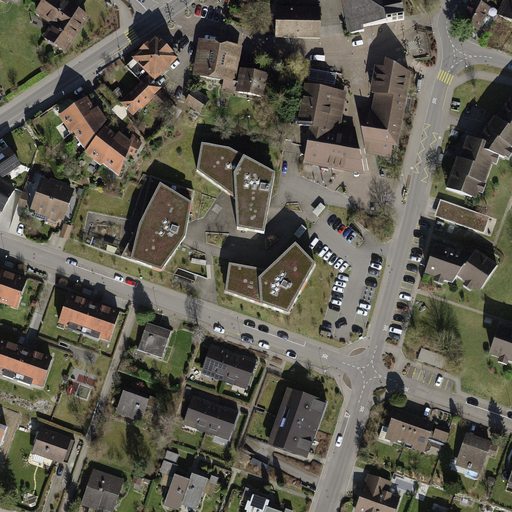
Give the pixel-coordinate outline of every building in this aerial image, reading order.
[(60,0),(45,0),(37,13),(55,25),(46,38),(66,51),(88,18),(60,0)] [(348,0),(353,28),(404,20),(401,0),(348,0)] [(462,21),(478,30),(489,9),(473,0),(462,21)] [(511,21),(511,0),(508,0),(500,16),(511,21)] [(321,7),(277,6),(276,37),(320,38),(321,7)] [(156,38),(126,67),(143,84),(124,103),(133,113),(159,88),(152,82),(176,59),(156,38)] [(243,46),(200,39),(194,75),(237,82),(243,46)] [(369,112),(359,111),(367,153),(391,157),(393,146),(396,146),(406,94),(410,74),(388,62),(387,70),(377,68),(373,93),(377,94),(375,103),(374,113),(369,112)] [(268,72),(241,67),(237,91),(264,96),(268,72)] [(326,88),(306,84),(297,124),(307,125),(306,133),(303,133),(302,141),(304,141),(302,153),(305,154),(304,163),(353,172),(364,174),(355,126),(342,124),(348,92),(326,88)] [(195,88),(185,102),(200,113),(210,99),(195,88)] [(94,112),(94,111),(86,99),(61,116),(67,125),(68,124),(74,130),(94,112)] [(476,149),(491,154),(500,157),(504,158),(511,148),(511,101),(510,100),(497,119),(494,117),(478,141),(476,149)] [(96,109),(94,111),(94,112),(74,130),(73,131),(88,146),(106,121),(96,109)] [(105,128),(86,152),(95,159),(96,158),(104,162),(117,138),(117,137),(105,128)] [(117,138),(104,162),(121,172),(131,143),(118,135),(117,137),(117,138)] [(476,149),(478,141),(469,137),(461,160),(458,159),(447,189),(472,198),(477,182),(485,185),(492,163),(488,162),(491,154),(476,149)] [(230,149),(202,145),(197,171),(236,199),(238,229),(265,234),(275,175),(230,149)] [(8,147),(0,152),(0,175),(2,178),(20,164),(8,147)] [(194,191),(151,176),(141,222),(121,257),(162,271),(185,237),(194,191)] [(0,211),(3,213),(16,189),(13,187),(0,179),(0,211)] [(40,190),(38,196),(33,209),(37,210),(35,217),(46,221),(48,214),(58,186),(43,181),(40,190)] [(72,191),(58,186),(48,214),(62,219),(72,191)] [(29,193),(23,191),(18,206),(25,208),(29,193)] [(315,265),(296,244),(267,271),(230,264),(226,292),(289,314),(315,265)] [(436,245),(427,270),(446,276),(444,280),(453,284),(457,277),(466,282),(469,278),(483,288),(498,266),(476,251),(474,254),(462,250),(461,254),(436,245)] [(28,279),(0,268),(0,301),(17,308),(28,279)] [(121,311),(69,293),(58,323),(110,341),(121,311)] [(147,323),(138,350),(162,358),(172,332),(147,323)] [(511,329),(500,325),(491,350),(510,357),(508,361),(511,362),(511,329)] [(52,356),(0,337),(0,370),(42,385),(52,356)] [(234,353),(211,345),(201,374),(224,382),(234,353)] [(257,361),(234,353),(224,382),(247,390),(257,361)] [(140,393),(125,387),(117,409),(128,413),(127,416),(141,421),(151,393),(141,390),(140,393)] [(327,402),(293,390),(273,446),(307,459),(327,402)] [(216,404),(193,396),(183,425),(206,433),(216,404)] [(239,412),(216,404),(206,433),(229,441),(239,412)] [(395,408),(386,438),(425,452),(430,440),(436,422),(419,416),(412,414),(395,408)] [(0,450),(9,426),(0,422),(0,413),(0,414),(0,413),(0,450)] [(30,429),(33,420),(15,414),(12,423),(30,429)] [(451,430),(438,425),(434,437),(447,442),(451,430)] [(72,438),(41,428),(32,453),(63,463),(64,461),(68,463),(76,441),(71,440),(72,438)] [(467,433),(455,466),(480,475),(488,454),(491,444),(492,442),(480,437),(467,433)] [(444,445),(430,440),(425,452),(430,451),(432,446),(443,449),(444,445)] [(498,447),(491,444),(488,454),(495,456),(498,447)] [(124,481),(94,471),(82,504),(98,509),(99,506),(113,511),(124,481)] [(183,502),(191,480),(175,474),(165,502),(181,508),(183,502)] [(191,480),(183,502),(198,507),(203,492),(213,496),(216,485),(207,482),(208,479),(193,474),(191,480)] [(362,493),(354,511),(397,511),(403,496),(390,491),(393,483),(368,474),(362,493)] [(265,511),(268,505),(269,501),(254,495),(247,511),(265,511)]
